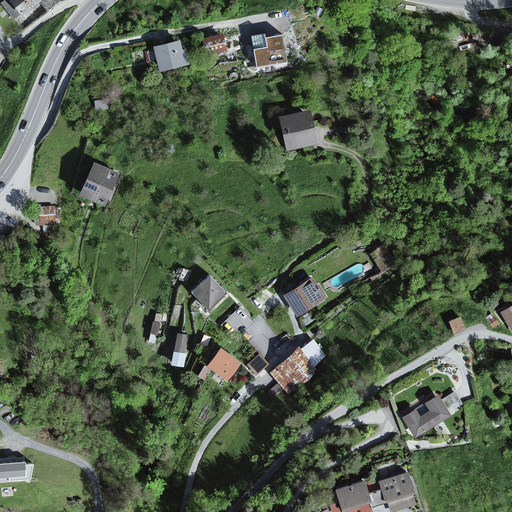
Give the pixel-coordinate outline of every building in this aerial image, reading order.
[(44,15),(60,0),(9,0),(4,5),(23,26),(40,11),(44,15)] [(224,35),(202,41),(206,57),(228,51),(224,35)] [(266,35),(252,37),(258,66),(288,61),(283,36),(266,39),(266,35)] [(177,42),(150,49),(157,75),(189,67),(185,51),(180,52),(177,42)] [(111,100),(95,101),(96,111),(112,110),(111,100)] [(309,110),(278,118),(286,153),(317,145),(309,110)] [(121,174),(92,162),(77,196),(106,209),(121,174)] [(57,207),(40,209),(42,228),(59,226),(57,207)] [(386,245),(371,254),(379,267),(393,258),(386,245)] [(205,275),(185,294),(205,314),(225,295),(205,275)] [(313,278),(286,295),(298,314),(325,296),(313,278)] [(226,316),(239,330),(253,318),(241,303),(226,316)] [(511,304),(499,312),(511,336),(511,304)] [(149,338),(156,339),(160,319),(153,317),(149,338)] [(459,318),(445,323),(452,339),(465,334),(459,318)] [(191,337),(177,335),(173,366),(187,368),(191,337)] [(300,347),(270,374),(288,395),(315,372),(312,368),(328,354),(315,339),(303,350),(300,347)] [(242,364),(224,349),(209,367),(227,381),(242,364)] [(269,364),(259,354),(247,365),(256,375),(269,364)] [(437,390),(399,413),(413,436),(455,411),(459,405),(463,402),(455,388),(441,397),(437,390)] [(24,458),(0,458),(0,479),(8,480),(8,483),(30,480),(32,466),(24,466),(24,458)] [(406,473),(379,481),(382,490),(369,494),(365,481),(338,490),(344,511),(370,503),(371,507),(388,502),(391,511),(416,503),(406,473)]
